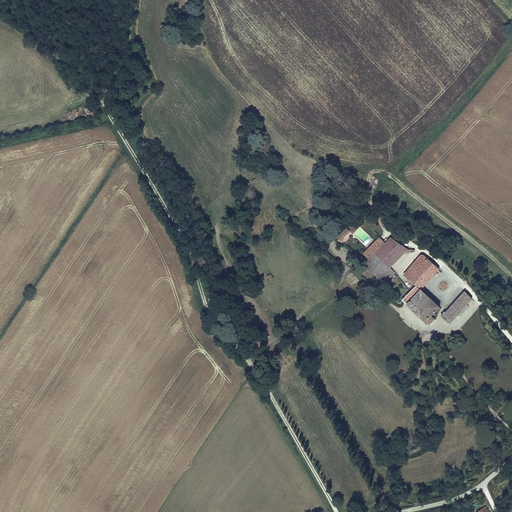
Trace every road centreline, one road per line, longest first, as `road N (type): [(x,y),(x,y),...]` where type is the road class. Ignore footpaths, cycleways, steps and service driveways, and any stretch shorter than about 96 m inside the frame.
road 1 (track): [(132,0),(125,50),(103,101),(191,261),(218,331),(255,368),(337,511)]
road 2 (track): [(511,276),(388,172),(376,173),(369,190),(385,228)]
